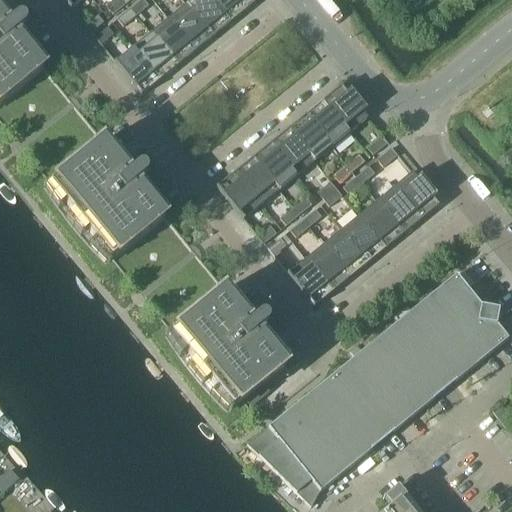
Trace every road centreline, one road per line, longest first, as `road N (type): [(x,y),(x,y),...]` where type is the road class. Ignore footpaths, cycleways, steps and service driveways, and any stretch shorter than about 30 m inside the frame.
road 1 (residential): [(185,183),(301,324),(328,331),(476,214)]
road 2 (residential): [(511,370),(340,511)]
road 3 (residential): [(345,56),(185,183)]
road 4 (residential): [(298,0),(139,127)]
road 5 (residential): [(34,0),(139,127)]
road 6 (residential): [(476,214),(425,142),(423,98)]
